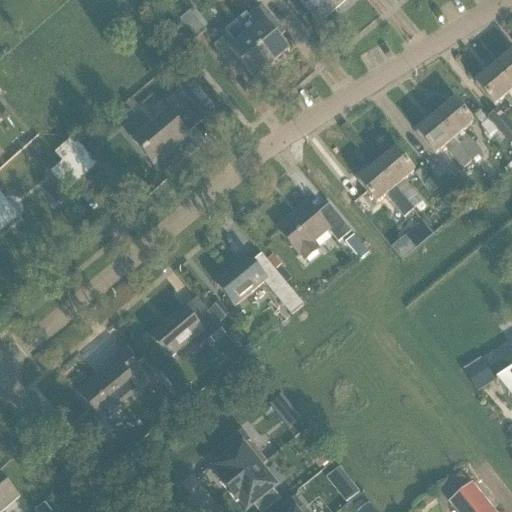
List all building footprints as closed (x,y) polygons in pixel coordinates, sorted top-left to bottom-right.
[(336,14),(324,0),(283,0),(296,16),(304,10),(319,28),(336,14)] [(324,0),(336,14),(353,0),(352,0),(324,0)] [(245,16),(235,24),(271,68),(288,54),(273,36),(280,30),(262,8),(248,19),(245,16)] [(196,41),(206,33),(189,14),(179,22),(196,41)] [(271,68),(235,24),(224,33),(227,36),(213,48),(232,70),(239,64),(255,82),(271,68)] [(511,54),(493,69),(511,92),(511,54)] [(511,110),(511,92),(493,69),(475,85),(494,108),(504,100),(509,106),(511,110)] [(204,122),(179,92),(180,93),(163,108),(162,107),(161,108),(167,114),(134,142),(129,136),(128,137),(155,169),(156,168),(153,165),(186,138),(189,141),(189,140),(183,132),(200,118),(204,122)] [(131,100),(123,106),(129,113),(137,107),(131,100)] [(434,118),(472,163),(481,156),(468,140),(468,141),(462,134),(472,126),(453,103),(434,118)] [(511,144),(511,128),(496,110),(485,120),(486,121),(497,134),(509,147),(511,144)] [(462,171),(472,163),(434,118),(416,134),(435,157),(444,149),(462,171)] [(486,121),(478,128),(490,141),(497,134),(486,121)] [(89,175),(97,167),(78,145),(60,161),(63,164),(50,175),(67,194),(85,178),(89,175)] [(376,167),(412,211),(421,204),(404,182),(413,175),(394,152),(376,167)] [(457,182),(441,162),(431,171),(447,190),(457,182)] [(412,212),(412,211),(376,167),(357,183),(376,206),(386,197),(392,203),(391,204),(403,219),(404,218),(409,223),(416,217),(412,212)] [(89,175),(85,178),(94,188),(98,185),(89,175)] [(350,233),(345,227),(328,207),(316,218),(307,207),(277,232),(298,256),(303,263),(317,252),(312,245),(327,232),(337,244),(350,233)] [(425,223),(432,234),(444,228),(436,216),(425,223)] [(422,223),(390,249),(401,262),(432,236),(422,223)] [(353,236),(344,244),(359,262),(368,254),(353,236)] [(275,294),(285,286),(266,263),(257,271),(246,258),(214,284),(234,309),(266,283),(275,294)] [(282,297),(288,313),(297,310),(291,294),(282,297)] [(218,303),(206,313),(217,326),(229,316),(218,303)] [(209,341),(221,330),(217,326),(206,313),(205,312),(193,322),(183,310),(149,338),(169,362),(202,333),(209,341)] [(221,330),(210,340),(214,345),(225,335),(221,330)] [(133,384),(143,376),(121,350),(112,358),(117,365),(79,396),(107,429),(108,429),(101,420),(138,390),(133,384)] [(494,383),(480,360),(462,371),(476,394),(494,383)] [(511,370),(494,382),(511,403),(511,370)] [(278,395),(267,405),(287,431),(299,421),(278,395)] [(173,397),(165,404),(172,413),(181,406),(173,397)] [(311,467),(328,453),(302,421),(285,434),(311,467)] [(231,440),(212,455),(220,465),(212,470),(221,481),(218,483),(226,493),(257,468),(241,447),(238,450),(231,440)] [(257,468),(226,493),(234,503),(237,501),(245,511),(253,506),(257,511),(264,511),(279,500),(272,491),(274,489),(257,468)] [(339,468),(326,478),(335,489),(348,479),(339,468)] [(0,511),(2,511),(18,500),(0,478),(0,511)] [(492,511),(471,485),(447,504),(453,511),(492,511)]
